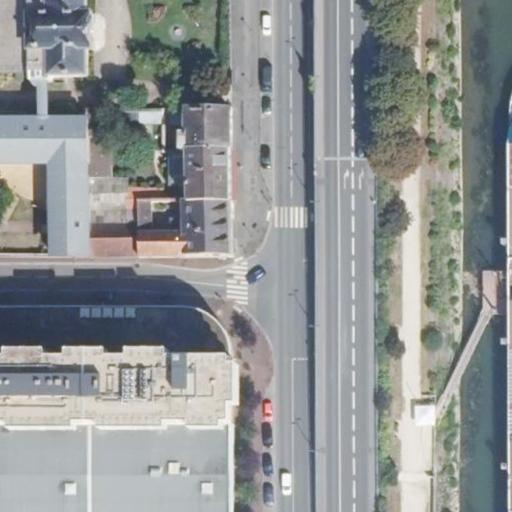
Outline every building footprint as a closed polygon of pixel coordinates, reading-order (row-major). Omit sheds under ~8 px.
[(0,0),(0,73),(32,73),(51,72),(51,79),(62,79),(89,78),(89,51),(94,51),(93,13),(87,13),(86,0),(0,0)] [(62,79),(51,79),(51,88),(50,120),(62,120),(62,88),(62,79)] [(190,116),(190,159),(234,159),(235,116),(190,116)] [(0,120),(0,169),(47,170),(46,262),(92,262),(92,226),(92,181),(92,121),(62,120),(50,120),(0,120)] [(190,159),(190,209),(234,210),(234,159),(190,159)] [(233,264),(234,210),(190,209),(186,209),(186,232),(185,263),(233,264)] [(92,262),(135,263),(135,231),(135,226),(92,226),(92,262)] [(186,232),(135,231),(135,263),(185,263),(186,232)] [(0,317),(0,436),(230,438),(230,430),(230,364),(230,357),(228,350),(224,342),(221,337),(216,331),(211,327),(205,323),(198,320),(191,318),(184,318),(0,317)] [(0,511),(229,511),(230,438),(0,436),(0,511)]
